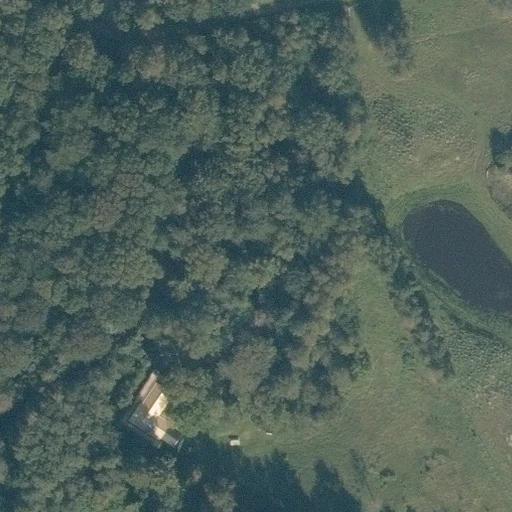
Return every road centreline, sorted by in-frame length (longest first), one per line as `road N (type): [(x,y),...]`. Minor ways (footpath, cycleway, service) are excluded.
road 1 (track): [(156,34),(177,165),(174,277),(132,338),(0,400)]
road 2 (track): [(156,34),(304,0)]
road 3 (track): [(37,0),(92,31),(156,34)]
